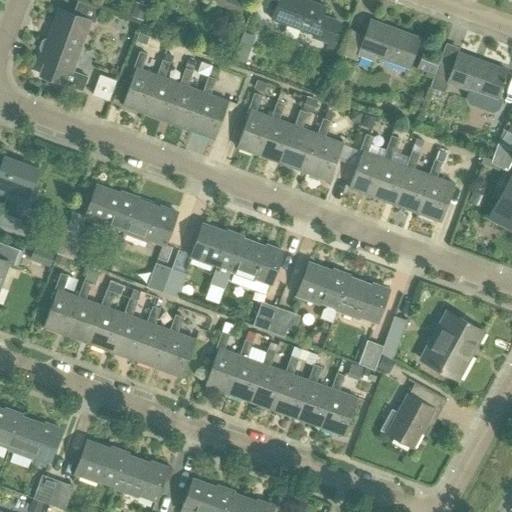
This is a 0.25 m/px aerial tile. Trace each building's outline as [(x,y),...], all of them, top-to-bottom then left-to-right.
[(210,0),(228,6),(225,15),(237,20),(244,0),(242,0),(210,0)] [(331,45),(339,21),(322,15),(325,7),(306,0),(265,0),(263,4),(276,9),(272,19),(313,33),(311,38),(331,45)] [(82,90),(87,76),(72,70),(91,20),(59,8),(48,38),(43,40),(40,47),(43,53),(40,60),(45,61),(42,69),(46,76),(82,90)] [(350,30),(341,55),(356,60),(358,55),(373,61),(376,54),(408,67),(419,38),(371,20),(365,34),(365,36),(350,30)] [(140,31),(136,41),(148,44),(151,35),(140,31)] [(250,49),(238,45),(233,58),(245,62),(250,49)] [(159,75),(157,74),(142,69),(147,54),(139,51),(133,68),(135,69),(122,105),(145,113),(159,75)] [(507,70),(458,52),(453,68),(438,63),(430,87),(444,93),(448,82),(469,89),(466,97),(469,104),(492,112),(499,109),(502,99),(498,97),(507,70)] [(433,75),(439,60),(422,53),(416,68),(433,75)] [(182,84),(179,83),(165,77),(170,63),(162,60),(157,74),(159,75),(145,113),(169,122),(182,84)] [(206,92),(203,91),(188,86),(193,71),(185,68),(179,83),(182,84),(169,122),(192,130),(206,92)] [(100,75),(92,95),(109,102),(117,81),(100,75)] [(206,92),(192,130),(215,139),(229,101),(210,94),(215,79),(208,76),(203,91),(206,92)] [(274,117),(271,116),(256,111),(262,96),(254,93),(248,109),(250,110),(237,147),(260,155),(261,152),(274,117)] [(297,126),(294,125),(279,119),(284,104),(277,101),(271,116),(274,117),(261,152),(260,155),(283,164),(284,161),(297,126)] [(320,134),(317,133),(301,127),(307,113),(299,110),(294,125),(297,126),(284,161),(283,164),(306,172),(307,170),(320,134)] [(376,117),(364,114),(361,125),(372,129),(376,117)] [(307,170),(306,172),(330,181),(344,143),(325,136),(330,121),(323,118),(317,133),(320,134),(307,170)] [(501,143),(500,145),(511,151),(511,134),(507,132),(501,143)] [(362,151),(348,187),(371,196),(373,192),(385,158),(383,157),(386,150),(370,144),(373,137),(365,134),(359,150),(362,151)] [(373,192),(371,196),(395,204),(396,201),(409,167),(406,166),(391,160),(399,138),(391,135),(386,150),(383,157),(385,158),(373,192)] [(507,171),(511,161),(511,151),(500,145),(498,144),(491,162),(507,171)] [(396,201),(395,204),(418,213),(419,210),(432,175),(428,174),(413,168),(419,154),(411,151),(406,166),(409,167),(396,201)] [(20,218),(25,203),(38,168),(5,156),(0,170),(0,193),(7,196),(1,211),(20,218)] [(480,165),(489,168),(492,159),(483,156),(480,165)] [(419,210),(418,213),(442,221),(455,184),(436,177),(442,162),(434,159),(428,174),(432,175),(419,210)] [(511,175),(511,177),(489,217),(511,229),(511,175)] [(125,232),(137,197),(121,191),(120,194),(97,185),(85,217),(125,232)] [(137,197),(125,232),(148,240),(148,238),(165,244),(177,212),(137,197)] [(203,223),(191,256),(214,265),(214,263),(217,264),(210,283),(224,288),(231,271),(243,236),(227,230),(226,232),(203,223)] [(73,260),(81,236),(65,230),(56,254),(73,260)] [(243,236),(231,271),(254,279),(255,277),(271,283),(283,251),(266,245),(266,247),(243,238),(244,236),(243,236)] [(18,266),(23,252),(0,243),(0,283),(8,262),(18,266)] [(54,254),(44,250),(39,263),(49,267),(54,254)] [(337,310),(349,275),(333,269),(332,271),(309,262),(297,295),(320,303),(320,301),(325,303),(326,308),(323,309),(320,318),(331,322),(336,309),(337,310)] [(155,265),(147,287),(162,292),(171,271),(171,270),(156,264),(155,265)] [(88,269),(83,281),(91,284),(95,286),(100,273),(88,269)] [(171,271),(162,292),(177,298),(186,276),(171,270),(171,271)] [(80,297),(78,296),(62,291),(68,276),(60,273),(54,290),(56,291),(44,326),(67,335),(80,297)] [(349,275),(337,310),(359,318),(360,316),(377,322),(390,290),(373,283),(372,285),(350,277),(350,275),(349,275)] [(103,306),(101,305),(85,299),(91,284),(83,281),(78,296),(80,297),(67,335),(90,343),(103,306)] [(127,314),(123,313),(108,307),(114,292),(118,293),(121,285),(110,281),(101,305),(103,306),(90,343),(113,351),(127,314)] [(224,288),(210,283),(205,298),(218,304),(224,288)] [(150,322),(146,321),(131,316),(137,301),(129,298),(123,313),(127,314),(113,351),(136,360),(150,322)] [(262,304),(254,326),(269,331),(276,310),(277,309),(276,309),(262,304)] [(173,331),(169,329),(155,324),(160,309),(152,306),(146,321),(150,322),(136,360),(159,368),(173,331)] [(276,310),(269,331),(284,337),(292,314),(277,309),(276,310)] [(458,379),(484,331),(447,311),(420,359),(458,379)] [(173,331),(159,368),(182,377),(196,339),(177,332),(183,317),(175,314),(169,329),(173,331)] [(394,317),(381,354),(392,360),(406,321),(394,317)] [(242,356),(239,355),(224,349),(230,334),(222,331),(215,348),(218,349),(205,385),(228,393),(242,356)] [(265,364),(262,363),(246,357),(252,342),(245,340),(239,355),(242,356),(228,393),(251,402),(265,364)] [(368,344),(360,365),(375,370),(380,353),(382,348),(368,343),(368,344)] [(288,373),(285,371),(270,366),(275,351),(267,348),(262,363),(265,364),(251,402),(274,410),(288,373)] [(311,381),(308,380),(293,374),(298,359),(290,356),(285,371),(288,373),(274,410),(297,418),(311,381)] [(334,389),(331,388),(315,382),(321,367),(314,364),(308,380),(311,381),(297,418),(321,427),(334,389)] [(334,389),(321,427),(344,435),(357,398),(339,391),(344,376),(336,373),(331,388),(334,389)] [(391,409),(380,429),(386,433),(413,447),(413,446),(420,434),(420,433),(440,398),(440,397),(415,383),(409,393),(408,393),(399,409),(397,412),(391,409)] [(9,449),(22,414),(5,408),(4,410),(0,408),(0,443),(9,447),(9,449)] [(22,414),(9,449),(33,458),(34,456),(50,461),(62,429),(45,423),(44,425),(22,417),(23,415),(22,414)] [(115,487),(128,453),(111,447),(110,449),(87,440),(75,473),(98,481),(99,479),(115,485),(114,487),(115,487)] [(128,453),(115,487),(138,496),(139,494),(156,500),(168,467),(151,461),(150,464),(128,455),(129,453),(128,453)] [(33,498),(49,504),(58,480),(41,474),(33,498)] [(226,511),(234,492),(217,485),(216,487),(193,479),(181,511),(183,511),(226,511)] [(73,486),(58,480),(49,504),(64,510),(73,486)] [(234,492),(226,511),(271,511),(274,506),(257,500),(256,502),(234,494),(235,492),(234,492)]
